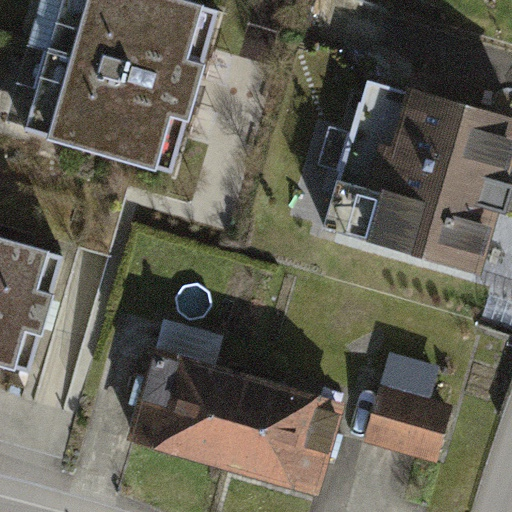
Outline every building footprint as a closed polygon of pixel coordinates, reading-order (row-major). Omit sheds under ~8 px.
[(213,21),(137,0),(56,0),(16,140),(166,183),(213,21)] [(511,144),(511,129),(409,98),(390,160),(347,147),(322,229),(472,275),(511,144)] [(66,254),(0,235),(0,362),(33,372),(66,254)] [(245,390),(149,361),(124,443),(220,472),(245,390)] [(457,407),(386,386),(370,440),(441,461),(457,407)] [(220,472),(312,498),(337,416),(245,390),(220,472)]
